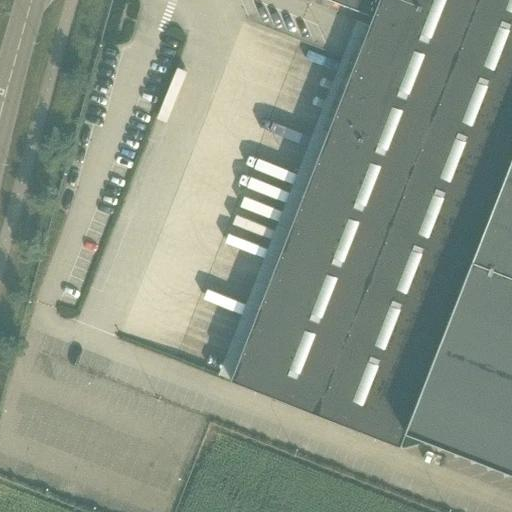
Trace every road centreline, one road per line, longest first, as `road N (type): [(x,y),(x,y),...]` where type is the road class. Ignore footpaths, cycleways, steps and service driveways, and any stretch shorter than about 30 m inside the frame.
road 1 (unknown): [(91,345),(511,508)]
road 2 (unknown): [(223,0),(91,345)]
road 3 (unknown): [(24,383),(3,443),(20,457),(169,507),(190,455),(142,434)]
road 4 (unknown): [(158,0),(148,58),(49,321)]
road 5 (unknown): [(142,434),(24,383)]
